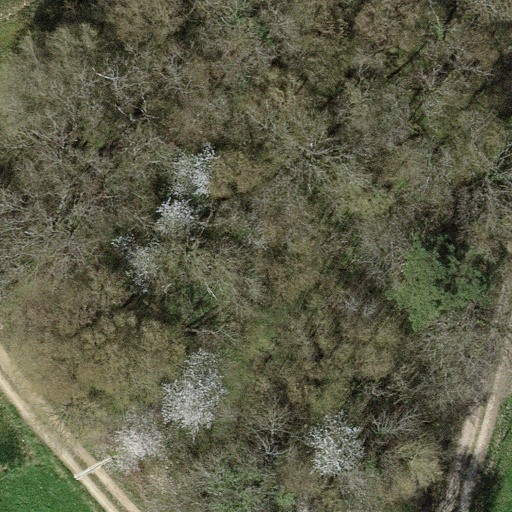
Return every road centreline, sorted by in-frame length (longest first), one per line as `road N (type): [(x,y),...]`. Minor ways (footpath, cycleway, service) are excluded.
road 1 (track): [(511,295),(454,511)]
road 2 (track): [(0,369),(121,511)]
